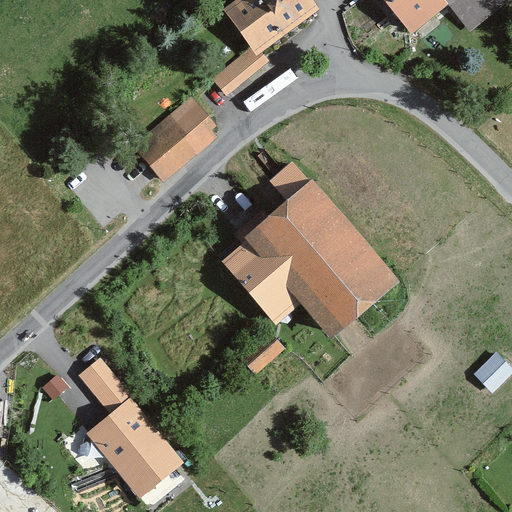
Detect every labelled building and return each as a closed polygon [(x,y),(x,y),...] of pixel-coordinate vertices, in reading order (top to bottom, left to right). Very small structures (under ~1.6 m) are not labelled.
[(323,19),(309,0),(223,0),(219,3),(252,50),(261,62),(268,57),(323,19)] [(511,0),(375,0),(411,45),(454,12),(470,33),(511,0)] [(191,95),(132,152),(172,193),(232,136),(191,95)] [(310,177),(236,239),(326,346),(400,284),(310,177)] [(256,371),(284,345),(275,336),(248,362),(256,371)] [(494,390),(511,371),(511,362),(497,348),(475,372),(494,390)] [(102,357),(78,376),(109,416),(86,433),(139,501),(186,464),(102,357)]
